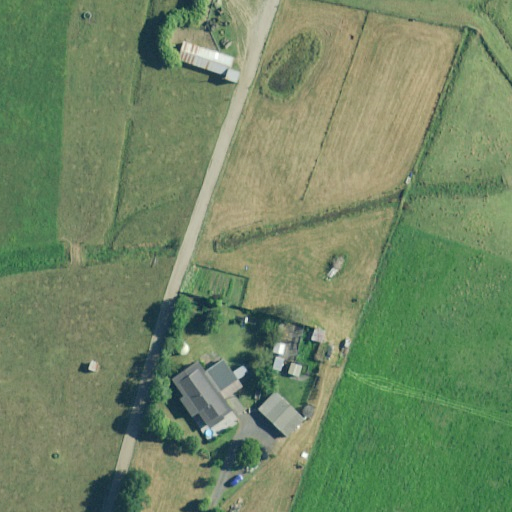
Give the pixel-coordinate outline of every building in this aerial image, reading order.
[(288,0),(289,1),(288,2),(288,3),(288,5),(289,6),(289,7),(290,8),(291,9),(292,10),(293,11),(295,11),(296,11),(297,11),(299,11),(300,10),(301,9),(302,8),(303,7),(303,6),(304,4),(304,3),(304,2),(303,0),(288,0)] [(237,83),(244,61),(184,41),(178,59),(225,75),(224,78),(237,83)] [(327,329),(314,326),(312,340),(324,342),(327,329)] [(270,345),(269,335),(257,337),(258,346),(270,345)] [(280,354),(278,359),(308,365),(313,342),(283,336),(282,341),(277,340),(274,353),(280,354)] [(177,351),(178,352),(179,353),(179,354),(180,354),(182,355),(183,355),(184,355),(185,355),(187,355),(188,354),(189,354),(190,353),(191,352),(191,350),(192,349),(192,348),(192,347),(191,345),(191,344),(190,343),(189,342),(188,341),(187,341),(185,340),(184,340),(183,340),(181,341),(180,341),(179,342),(178,343),(177,344),(177,345),(177,347),(177,348),(177,349),(177,351)] [(244,364),(233,371),(224,358),(204,372),(197,362),(172,379),(183,395),(179,398),(192,416),(198,412),(209,428),(232,412),(224,400),(243,386),(238,379),(249,371),(244,364)] [(304,420),(276,392),(259,410),(287,437),(304,420)] [(314,444),(304,440),(295,459),(305,463),(314,444)]
